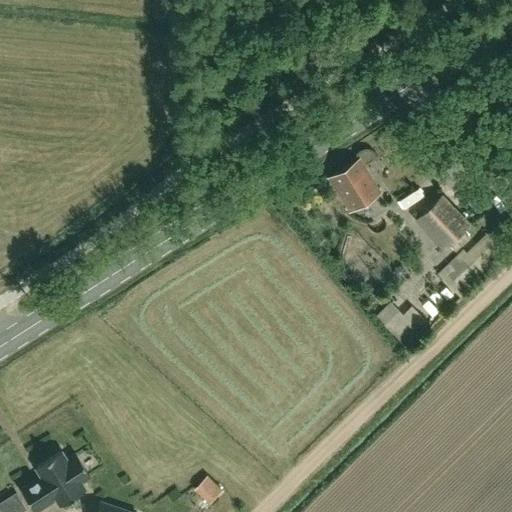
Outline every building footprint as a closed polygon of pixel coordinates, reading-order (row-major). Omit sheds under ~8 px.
[(464,148),(454,153),(466,175),(475,170),(464,148)] [(350,210),(379,192),(358,158),(329,177),(350,210)] [(417,218),(443,246),(467,224),(441,196),(417,218)] [(467,253),(464,249),(438,273),(460,296),(511,248),(511,214),(502,224),(501,222),(467,253)] [(393,332),(410,322),(399,302),(381,313),(393,332)] [(80,483),(90,476),(76,454),(66,461),(60,452),(48,459),(36,467),(42,476),(20,489),(34,511),(55,498),(60,505),(84,490),(80,483)] [(198,489),(214,504),(227,491),(212,476),(198,489)] [(127,511),(99,502),(96,511),(127,511)]
